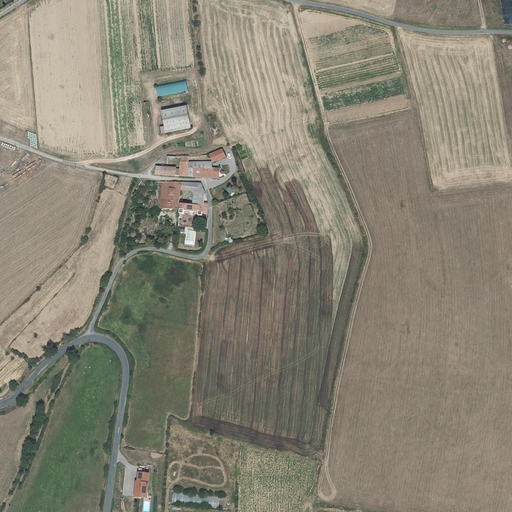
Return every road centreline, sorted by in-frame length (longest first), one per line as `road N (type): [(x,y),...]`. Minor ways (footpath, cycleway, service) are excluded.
road 1 (residential): [(0,138),(73,165),(203,181),(210,191),(203,255),(131,252),(117,263),(88,337)]
road 2 (track): [(117,263),(138,176),(164,153),(200,151),(205,133),(162,138),(118,161),(73,165)]
road 3 (unclassified): [(511,32),(419,31),(288,0)]
road 4 (tertiary): [(88,337),(113,344),(125,369),(106,511)]
